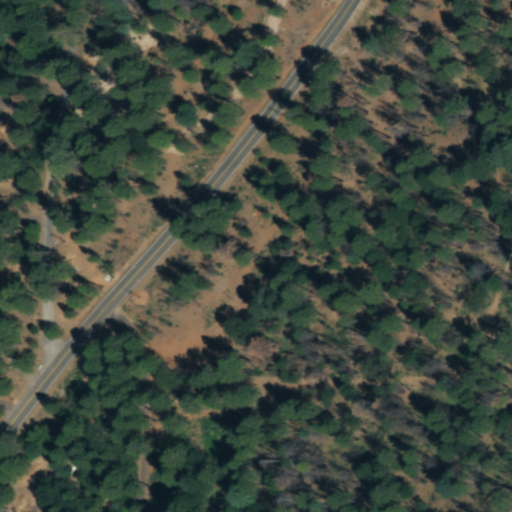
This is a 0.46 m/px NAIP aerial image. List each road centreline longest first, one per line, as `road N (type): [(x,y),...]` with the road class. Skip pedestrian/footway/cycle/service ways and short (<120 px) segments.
road 1 (tertiary): [(0,442),(202,204),(353,0)]
road 2 (residential): [(63,362),(196,452),(265,466),(351,471),(511,447)]
road 3 (residential): [(6,0),(4,106),(63,362)]
